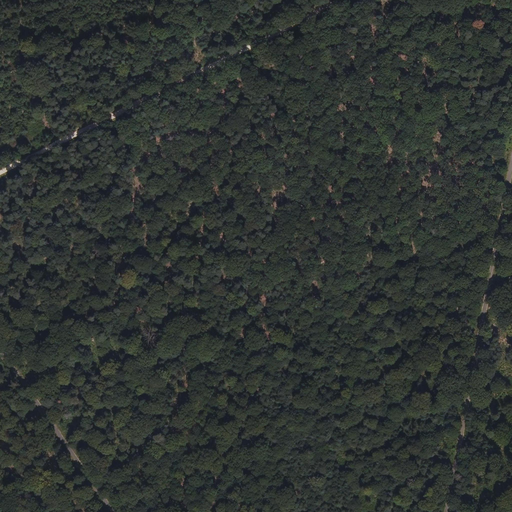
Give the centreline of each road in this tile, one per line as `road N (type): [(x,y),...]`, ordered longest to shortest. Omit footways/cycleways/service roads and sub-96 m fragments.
road 1 (track): [(340,0),(0,176)]
road 2 (unclassified): [(445,511),(511,157)]
road 3 (track): [(0,346),(112,511)]
